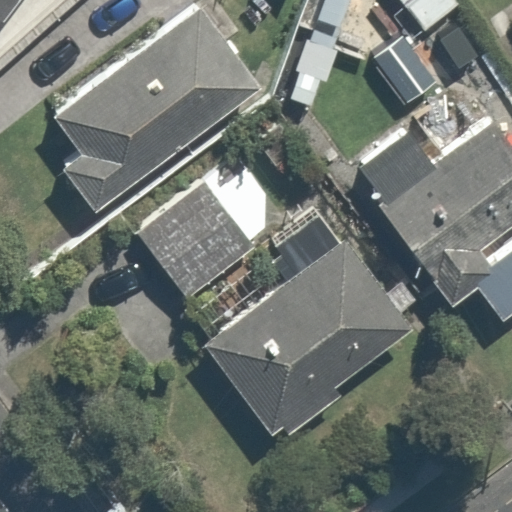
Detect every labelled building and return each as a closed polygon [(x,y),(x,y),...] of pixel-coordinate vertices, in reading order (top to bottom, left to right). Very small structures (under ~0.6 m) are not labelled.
[(52,147),(82,187),(241,69),(190,0),(180,0),(41,103),(66,136),(52,147)] [(444,0),(387,0),(410,30),(447,3),(444,0)] [(511,6),(502,14),(511,29),(511,6)] [(511,148),(478,104),(418,149),(391,114),(334,158),(435,291),(458,274),(483,307),(511,284),(511,148)] [(172,302),(270,208),(214,149),(116,244),(172,302)] [(257,420),(393,309),(320,220),(184,330),(257,420)]
